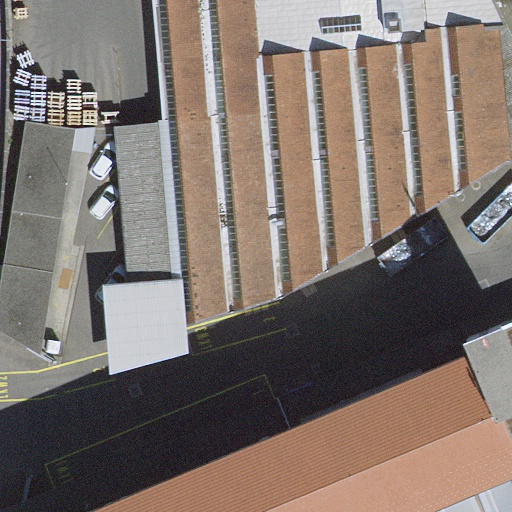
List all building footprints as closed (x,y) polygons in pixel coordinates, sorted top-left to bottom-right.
[(184,265),(188,315),(511,154),(498,17),(507,17),(499,0),(159,0),(170,108),(184,265)] [(184,265),(170,108),(114,116),(126,270),(184,265)] [(75,122),(27,114),(0,279),(0,322),(41,349),(75,122)] [(473,307),(0,500),(0,511),(511,511),(511,285),(504,266),(463,283),(473,307)] [(0,500),(473,307),(463,283),(0,473),(0,500)]
